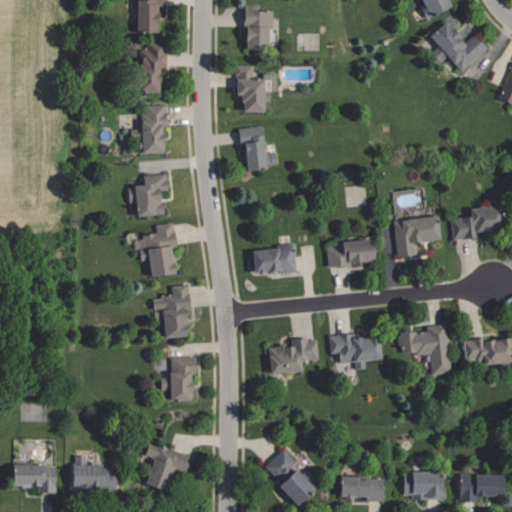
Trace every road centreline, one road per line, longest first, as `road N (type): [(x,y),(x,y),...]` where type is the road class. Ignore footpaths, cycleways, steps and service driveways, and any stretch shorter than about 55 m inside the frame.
road 1 (residential): [(227,511),(228,362),(202,136),(201,0)]
road 2 (residential): [(224,313),(497,285)]
